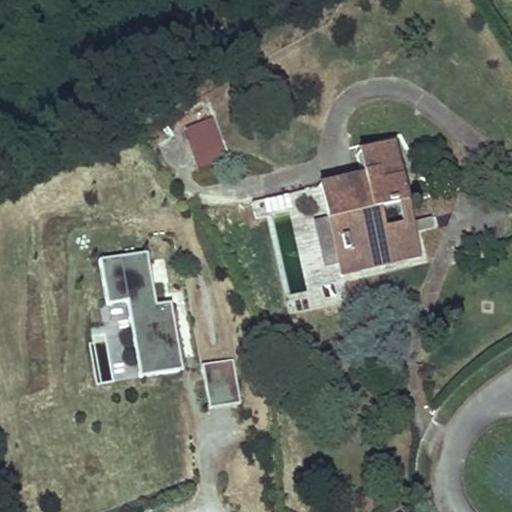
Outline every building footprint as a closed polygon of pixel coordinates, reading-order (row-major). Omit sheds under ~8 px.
[(182,132),(197,170),(226,158),(211,120),(182,132)] [(403,229),(381,130),(344,139),(346,150),(359,147),(361,158),(349,161),(308,171),(316,207),(328,204),(332,222),(326,223),(329,239),(336,238),(338,248),(371,241),(372,249),(395,244),(392,231),(403,229)] [(349,161),(361,158),(359,147),(346,150),(349,161)] [(392,231),(395,244),(406,241),(403,229),(392,231)] [(125,382),(181,373),(170,304),(154,306),(146,256),(94,265),(105,331),(116,329),(125,382)] [(235,362),(202,365),(206,408),(239,405),(235,362)]
